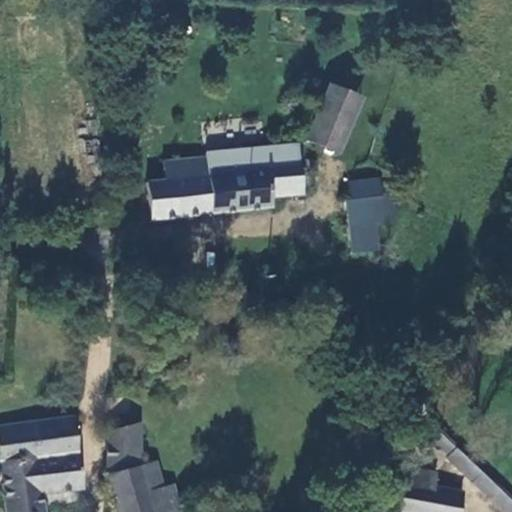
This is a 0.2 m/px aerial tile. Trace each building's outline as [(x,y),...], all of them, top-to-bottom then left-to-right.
[(358,98),(329,86),(306,142),(335,155),(358,98)] [(298,195),(296,148),(205,155),(205,161),(162,164),(163,182),(148,183),(148,217),(268,208),(268,197),(298,195)] [(374,228),(392,228),(391,194),(379,195),(378,185),(347,186),(348,204),(343,205),(343,228),(337,228),(338,245),(346,244),(347,253),(374,252),(374,228)] [(190,255),(188,278),(219,278),(219,254),(190,255)] [(79,489),(70,416),(0,428),(0,458),(6,511),(42,511),(40,495),(79,489)] [(424,432),(446,453),(455,444),(433,423),(424,432)] [(115,511),(177,511),(171,485),(161,488),(154,462),(149,463),(139,425),(108,432),(105,474),(115,511)] [(444,456),(471,480),(481,469),(455,444),(446,453),(444,456)] [(404,466),(401,481),(430,486),(433,471),(404,466)] [(471,480),(504,511),(511,511),(511,497),(481,469),(471,480)] [(424,511),(430,486),(401,481),(394,511),(424,511)] [(456,511),(460,492),(430,486),(424,511),(456,511)]
